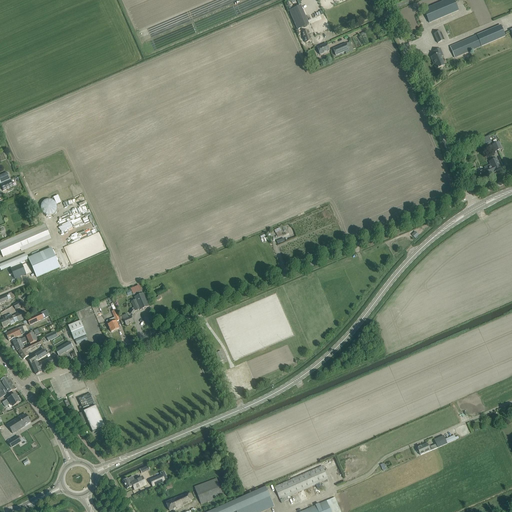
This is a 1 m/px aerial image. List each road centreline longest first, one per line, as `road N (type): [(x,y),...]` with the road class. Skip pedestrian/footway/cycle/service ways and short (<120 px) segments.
road 1 (secondary): [(115,462),(296,379),(347,337),(410,258),(450,224)]
road 2 (unclassified): [(361,243),(34,379)]
road 3 (unclassified): [(511,402),(389,454),(362,477),(283,511)]
road 4 (unclassified): [(468,197),(382,0)]
